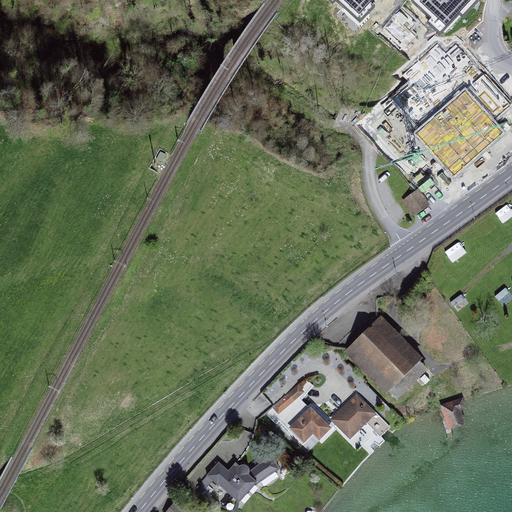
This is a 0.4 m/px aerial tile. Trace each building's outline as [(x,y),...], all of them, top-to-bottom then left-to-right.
[(382,13),(390,19),(404,0),(338,0),(347,7),(352,0),(355,0),(378,18),(382,13)] [(511,96),(494,74),(479,87),(496,108),(511,96)] [(454,94),(417,124),(448,162),(454,157),(473,181),(511,149),(511,137),(482,101),(468,112),(454,94)] [(448,162),(417,124),(388,147),(419,185),(448,162)] [(417,190),(404,201),(415,214),(428,204),(417,190)] [(460,242),(445,251),(453,263),(468,253),(460,242)] [(497,294),(502,306),(511,301),(511,295),(509,289),(497,294)] [(380,319),(346,352),(386,393),(421,360),(380,319)] [(272,408),(279,415),(305,390),(298,383),(272,408)] [(373,412),(356,395),(333,419),(350,436),(373,412)] [(459,399),(441,405),(449,427),(462,423),(457,410),(462,408),(459,399)] [(329,427),(309,408),(289,428),(304,442),(313,433),(319,438),(329,427)] [(208,474),(237,501),(256,481),(236,463),(229,471),(219,462),(208,474)] [(184,511),(175,503),(166,511),(184,511)]
